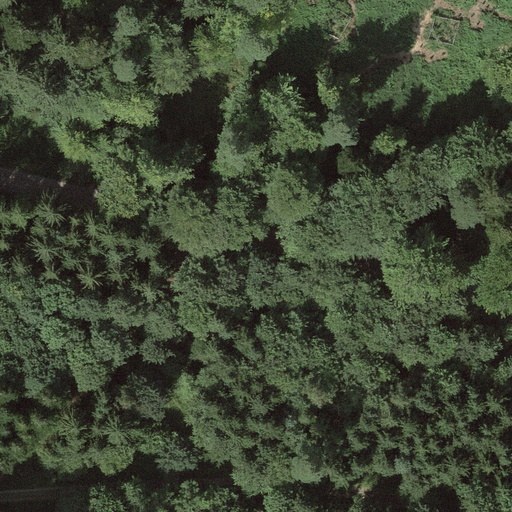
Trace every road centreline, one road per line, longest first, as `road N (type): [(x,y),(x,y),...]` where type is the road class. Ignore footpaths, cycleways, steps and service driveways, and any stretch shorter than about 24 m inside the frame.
road 1 (unclassified): [(0,178),(511,301)]
road 2 (track): [(465,511),(334,484),(244,480),(0,498)]
road 3 (track): [(0,474),(144,339),(204,222)]
road 4 (track): [(144,339),(183,418),(270,511)]
